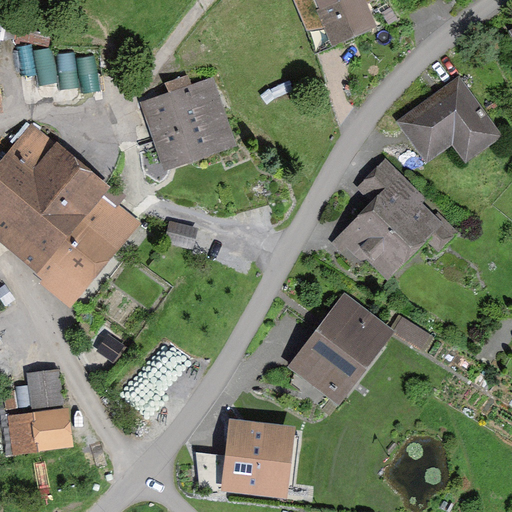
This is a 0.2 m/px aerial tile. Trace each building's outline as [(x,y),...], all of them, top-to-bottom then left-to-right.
[(338,44),(335,37),(368,23),(357,0),(296,0),(304,16),(301,17),(315,54),(338,44)] [(404,0),(410,9),(424,0),(404,0)] [(457,134),(466,146),(490,129),(458,84),(404,123),(428,155),(457,134)] [(154,104),(173,159),(227,140),(213,98),(194,104),(190,91),(154,104)] [(65,298),(109,244),(78,218),(104,188),(35,130),(0,172),(0,216),(59,266),(46,282),(65,298)] [(450,230),(436,217),(431,222),(413,203),(418,198),(385,166),(364,188),(381,204),(347,239),(361,253),(366,249),(386,269),(422,233),(434,245),(450,230)] [(221,177),(232,213),(268,203),(258,167),(221,177)] [(167,239),(191,245),(195,231),(171,224),(167,239)] [(315,403),(329,385),(337,391),(381,333),(345,306),(295,371),(290,384),(315,403)] [(431,341),(400,323),(390,341),(421,359),(431,341)] [(29,374),(34,406),(61,403),(57,371),(29,374)] [(38,420),(37,413),(12,417),(17,453),(42,450),(41,442),(65,439),(63,417),(38,420)] [(280,489),(286,433),(236,428),(233,457),(197,460),(200,490),(230,487),(231,483),(280,489)]
